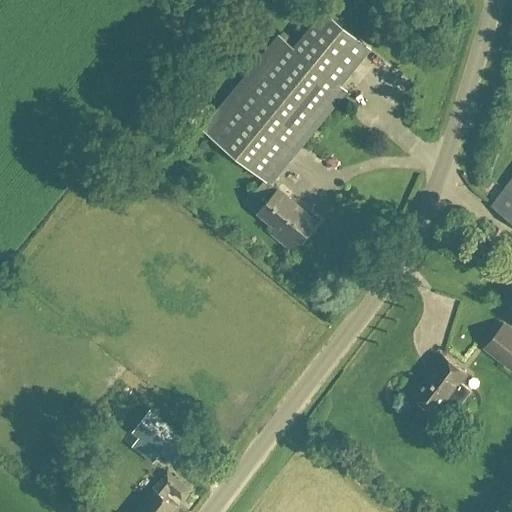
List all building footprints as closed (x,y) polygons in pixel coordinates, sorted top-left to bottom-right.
[(277,190),(270,185),(346,92),(340,87),(370,49),(323,12),(293,49),(278,36),(202,130),(265,181),(253,195),(265,205),(258,214),(297,246),(317,222),(277,190)] [(192,117),(212,92),(198,80),(177,105),(192,117)] [(511,180),(492,207),(511,221),(511,180)] [(486,349),(501,361),(511,369),(511,331),(504,325),(486,349)] [(438,412),(467,374),(442,355),(413,393),(438,412)] [(173,466),(191,442),(149,411),(131,433),(173,466)] [(181,501),(190,491),(167,472),(135,511),(172,511),(176,508),(164,498),(169,491),(181,501)]
